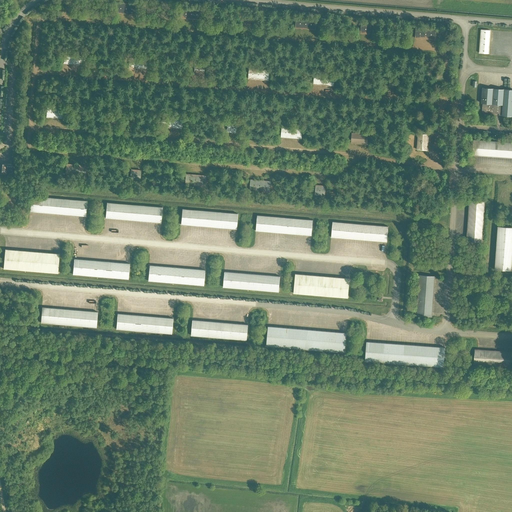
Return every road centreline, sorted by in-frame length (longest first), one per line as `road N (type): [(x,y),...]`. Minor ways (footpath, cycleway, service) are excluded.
road 1 (unknown): [(435,167),(358,155),(333,176),(34,150),(25,146),(30,5)]
road 2 (track): [(0,350),(511,393)]
road 3 (unknown): [(30,72),(442,102)]
road 4 (unknown): [(27,127),(358,155)]
